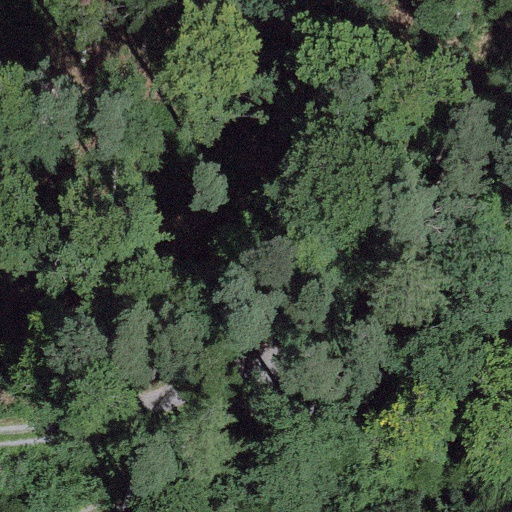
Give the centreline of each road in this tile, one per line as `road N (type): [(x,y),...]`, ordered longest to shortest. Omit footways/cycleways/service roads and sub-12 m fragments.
road 1 (track): [(0,441),(112,417),(311,341)]
road 2 (track): [(110,511),(181,469),(311,341)]
road 3 (track): [(311,341),(511,216)]
